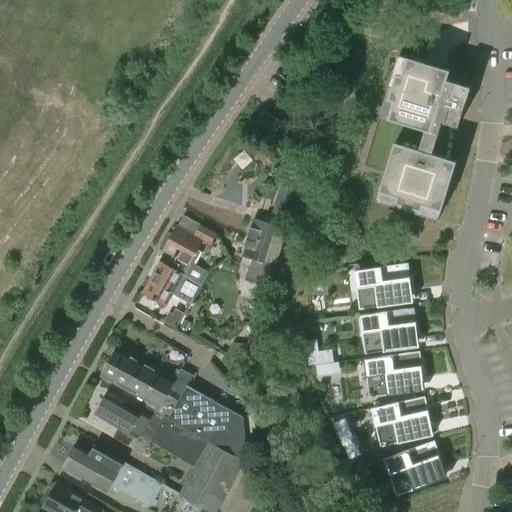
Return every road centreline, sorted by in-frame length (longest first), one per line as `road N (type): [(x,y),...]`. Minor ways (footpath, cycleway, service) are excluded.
road 1 (unclassified): [(0,483),(176,177),(300,0)]
road 2 (residential): [(484,468),(484,404),(460,299),(491,131),(491,0)]
